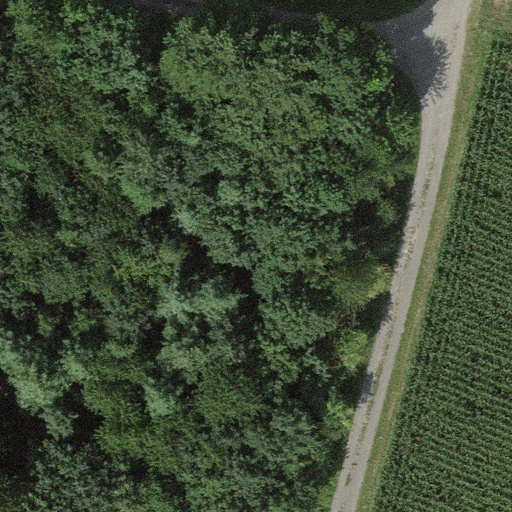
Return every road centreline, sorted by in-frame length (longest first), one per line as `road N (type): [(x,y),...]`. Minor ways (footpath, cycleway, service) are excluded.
road 1 (track): [(352,511),(420,246),(458,0)]
road 2 (track): [(451,56),(145,0)]
